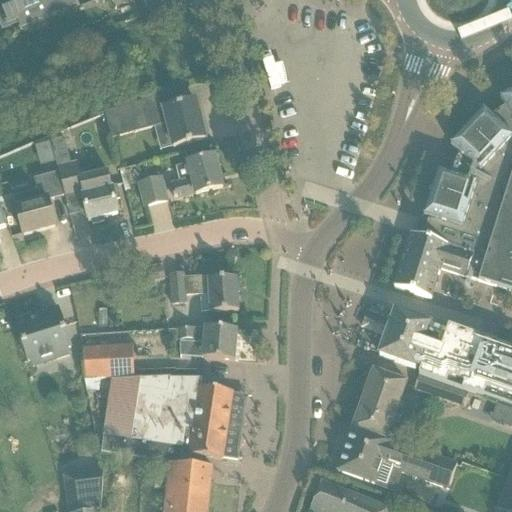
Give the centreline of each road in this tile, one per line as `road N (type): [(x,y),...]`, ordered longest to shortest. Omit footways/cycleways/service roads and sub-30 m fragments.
road 1 (residential): [(318,250),(273,233),(230,229),(0,285)]
road 2 (tertiary): [(274,511),(296,445),(305,273)]
road 3 (residential): [(276,223),(221,0)]
road 4 (residential): [(305,273),(500,336),(511,330)]
road 5 (tertiary): [(418,34),(391,154)]
road 6 (tertiary): [(391,154),(413,129),(451,49)]
road 7 (tertiary): [(318,250),(371,192),(391,154)]
